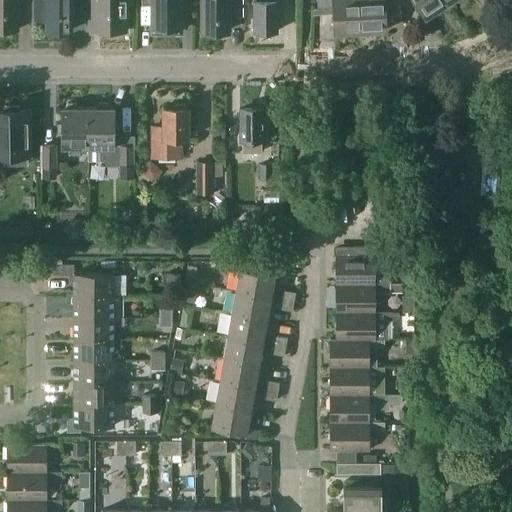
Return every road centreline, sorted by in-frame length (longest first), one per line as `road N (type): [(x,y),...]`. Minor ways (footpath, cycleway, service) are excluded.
road 1 (unclassified): [(0,67),(430,67),(511,43)]
road 2 (residential): [(290,511),(285,435),(310,310),(315,227),(380,227)]
road 3 (residential): [(0,428),(29,428),(31,288),(0,289)]
